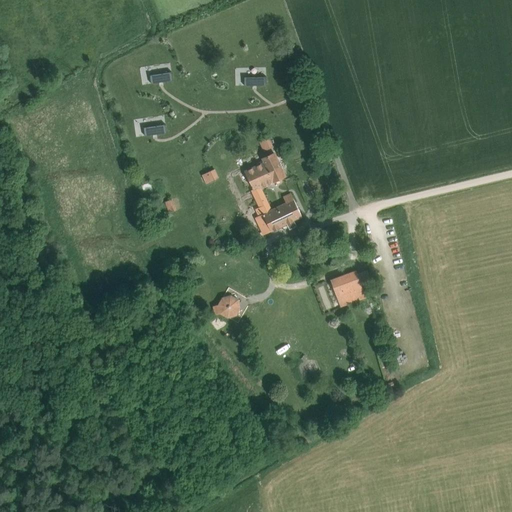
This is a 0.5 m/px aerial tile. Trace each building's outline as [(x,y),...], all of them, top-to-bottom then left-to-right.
[(241,65),(240,75),(256,76),(257,66),(241,65)] [(155,66),(155,76),(173,78),(174,67),(155,66)] [(142,121),(141,132),(163,133),(164,123),(142,121)] [(270,137),(259,140),(263,151),(273,147),(270,137)] [(285,176),(274,153),(263,158),(264,162),(244,171),(255,188),(253,189),(251,190),(263,214),(255,218),(263,235),(286,224),(289,229),(295,226),(293,221),(302,216),(291,193),(283,197),(286,203),(271,210),(260,187),(273,181),(274,181),(285,176)] [(219,179),(215,169),(202,175),(206,184),(219,179)] [(177,211),(173,199),(165,202),(169,213),(177,211)] [(340,301),(355,296),(356,300),(365,297),(364,292),(363,292),(356,273),(332,281),(340,301)] [(241,308),(238,299),(231,295),(222,297),(218,305),(212,306),(215,315),(220,314),(227,318),(236,316),(241,308)] [(361,340),(362,347),(371,346),(370,338),(361,340)]
